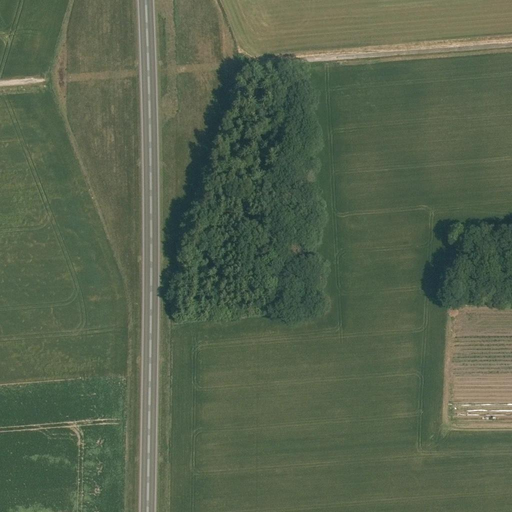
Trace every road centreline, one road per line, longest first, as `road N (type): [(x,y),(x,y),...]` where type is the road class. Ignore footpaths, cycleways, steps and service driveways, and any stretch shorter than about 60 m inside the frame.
road 1 (trunk): [(147,511),(145,0)]
road 2 (unclassified): [(511,44),(245,65)]
